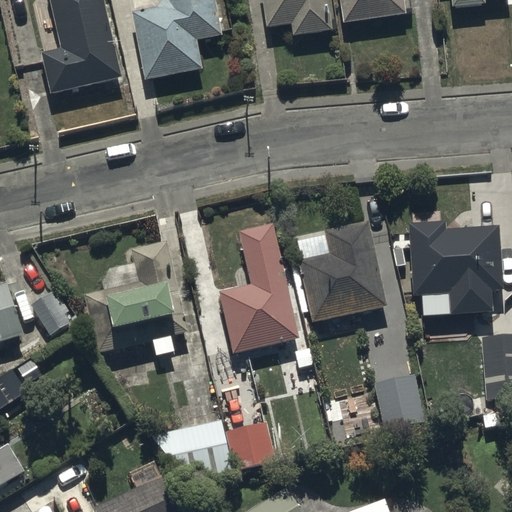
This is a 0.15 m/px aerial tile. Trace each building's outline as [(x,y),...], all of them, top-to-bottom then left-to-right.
[(51,0),(63,50),(43,54),(53,96),(123,80),(104,0),(51,0)] [(164,0),(160,9),(135,14),(147,80),(203,70),(198,42),(223,37),(216,0),(164,0)] [(263,0),(268,29),(293,25),(295,37),(333,32),(328,0),(263,0)] [(339,0),(343,25),(407,17),(404,0),(339,0)] [(450,0),(452,10),(485,6),(484,0),(450,0)] [(332,255),(302,261),(314,324),(388,309),(370,223),(328,231),(332,255)] [(444,223),(408,225),(411,296),(448,295),(449,314),(493,313),(493,290),(501,290),(499,229),(445,230),(444,223)] [(274,226),(240,234),(253,286),(220,294),(235,356),(303,339),(274,226)] [(100,353),(154,341),(158,357),(177,353),(173,336),(189,333),(169,243),(136,250),(143,283),(87,296),(100,353)] [(0,286),(0,343),(25,336),(9,284),(0,286)] [(52,292),(32,305),(51,336),(71,323),(52,292)] [(511,336),(481,339),(485,403),(511,401),(511,336)] [(14,371),(0,378),(0,409),(27,393),(14,371)] [(414,375),(374,384),(384,429),(425,420),(414,375)] [(234,472),(225,434),(222,422),(156,438),(164,475),(168,475),(171,487),(234,472)] [(225,434),(234,472),(277,461),(268,423),(225,434)] [(0,490),(28,475),(10,444),(0,450),(0,490)] [(98,507),(99,511),(181,511),(165,476),(98,507)] [(302,511),(288,488),(249,511),(302,511)] [(357,511),(389,511),(386,502),(357,511)]
